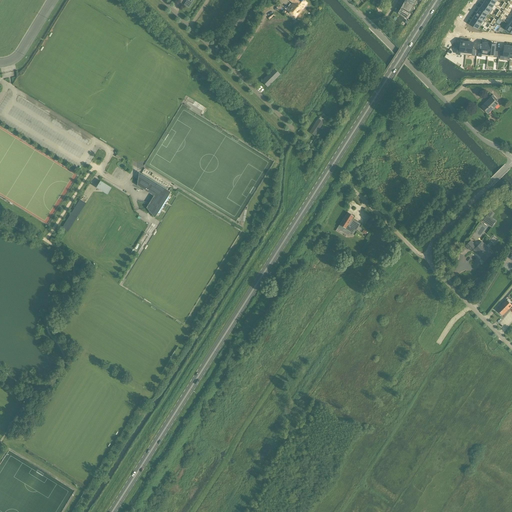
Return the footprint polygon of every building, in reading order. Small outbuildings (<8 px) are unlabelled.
[(291,0),(295,3),(294,5),(295,5),(293,7),(292,7),(291,8),(290,9),(289,11),(295,16),(307,3),(303,0),(291,0)] [(486,0),(485,0),(483,4),(491,9),(494,5),(486,0)] [(402,8),(410,12),(411,9),(413,6),(406,2),(404,5),(402,8)] [(481,7),(481,8),(488,13),(489,13),(491,9),(483,4),(481,7)] [(480,7),(478,11),(486,17),(488,13),(481,8),(481,7),(480,7)] [(410,12),(402,8),(401,11),(399,14),(406,18),(408,15),(410,12)] [(478,11),(475,15),(483,21),(486,17),(478,11)] [(475,15),(472,19),(480,25),(483,21),(475,15)] [(472,19),(470,24),(478,29),(480,25),(472,19)] [(457,47),(456,54),(466,55),(467,42),(461,41),(460,47),(457,47)] [(467,42),(466,55),(475,56),(476,50),(473,49),(473,43),(467,42)] [(479,49),(478,57),(481,57),(482,56),(488,56),(488,57),(489,43),(483,43),(482,50),(479,49)] [(489,43),(488,57),(497,58),(498,51),(495,51),(495,44),(489,43)] [(501,52),(500,58),(509,59),(510,59),(511,46),(505,46),(504,53),(501,52)] [(280,74),(274,68),(262,81),(267,86),(280,74)] [(202,73),(196,70),(193,76),(198,80),(202,73)] [(488,113),(498,104),(496,101),(498,100),(493,94),(490,97),(491,97),(482,106),(488,113)] [(323,122),(319,119),(310,132),(314,135),(323,122)] [(139,173),(137,184),(155,195),(149,204),(147,208),(149,211),(154,216),(169,192),(139,174),(139,173)] [(101,181),(97,187),(107,193),(111,187),(101,181)] [(80,199),(62,227),(68,231),(86,202),(80,199)] [(489,211),(483,221),(492,227),(496,221),(490,217),(493,213),(489,211)] [(351,220),(354,216),(347,212),(335,231),(336,231),(338,227),(339,228),(340,229),(342,229),(343,229),(344,228),(347,230),(348,230),(349,229),(351,229),(352,228),(356,230),(359,225),(351,220)] [(365,224),(369,227),(375,219),(370,216),(365,224)] [(471,241),(466,246),(470,250),(473,247),(478,253),(478,254),(480,256),(482,256),(485,259),(491,254),(487,251),(487,249),(485,247),(483,247),(480,244),(477,247),(471,241)] [(503,304),(497,310),(499,312),(501,315),(502,314),(508,308),(511,306),(511,305),(509,302),(510,302),(508,299),(506,301),(503,304)]
